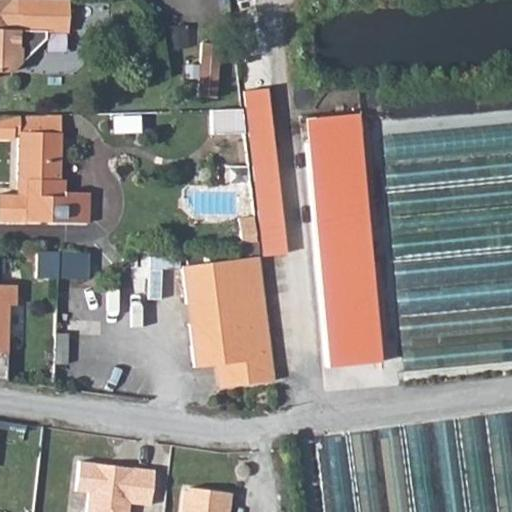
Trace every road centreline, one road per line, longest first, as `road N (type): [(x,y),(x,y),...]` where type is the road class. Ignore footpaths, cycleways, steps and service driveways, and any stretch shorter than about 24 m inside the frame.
road 1 (residential): [(0,399),(221,431),(274,427)]
road 2 (track): [(274,427),(511,396)]
